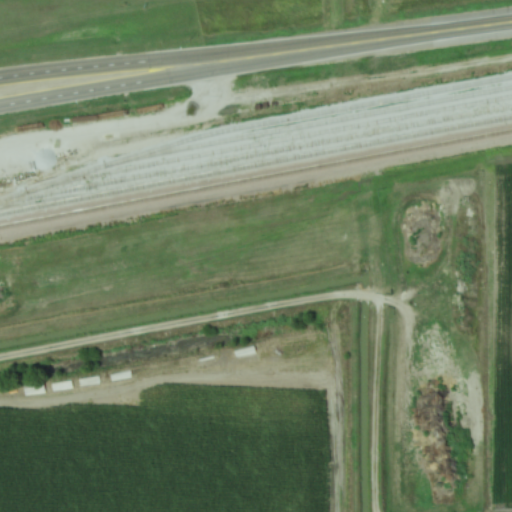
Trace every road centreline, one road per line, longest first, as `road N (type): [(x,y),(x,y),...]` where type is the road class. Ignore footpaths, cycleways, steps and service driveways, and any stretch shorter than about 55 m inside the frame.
road 1 (primary): [(221,60),(511,22)]
road 2 (primary): [(0,109),(183,77),(221,60)]
road 3 (primary): [(221,60),(0,77)]
